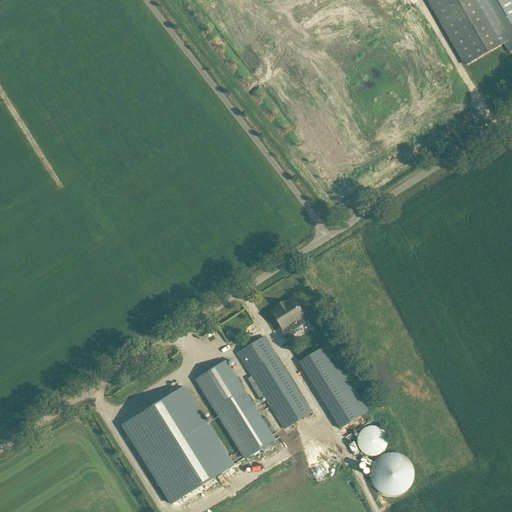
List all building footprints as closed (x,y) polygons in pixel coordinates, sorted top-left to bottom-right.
[(498,40),(474,0),(429,0),(467,65),(504,43),(507,42),(504,36),(498,40)] [(511,50),(511,0),(474,0),(498,40),(504,36),(507,42),(504,43),(509,52),(511,50)] [(511,60),(496,69),(500,77),(511,70),(511,60)] [(280,307),(272,312),(283,329),(280,330),(286,339),(295,334),(293,331),(310,320),(304,311),(301,313),(293,299),(284,304),(283,302),(279,305),(280,307)] [(312,413),(270,345),(264,337),(238,353),(285,429),(312,413)] [(334,359),(326,346),(298,363),(306,376),(334,359)] [(197,379),(246,458),(274,441),(225,362),(218,366),(214,367),(210,369),(206,371),(203,375),(197,379)] [(130,421),(123,425),(172,504),(233,466),(184,388),(176,392),(172,393),(168,395),(165,398),(162,401),(145,412),(142,412),(140,413),(136,414),(133,417),(130,421)] [(367,414),(351,388),(323,405),(339,431),(367,414)] [(376,427),(372,427),(370,427),(368,427),(366,428),(364,429),(362,430),(359,434),(357,439),(357,442),(357,444),(358,446),(359,449),(360,451),(363,453),(365,455),(368,456),(371,457),(374,457),(377,456),(380,455),(383,452),(386,449),(387,445),(387,442),(387,439),(386,436),(385,433),(383,431),(380,428),(376,427)] [(231,456),(236,463),(244,457),(240,450),(231,456)] [(369,471),(369,474),(369,479),(370,483),(372,489),(375,493),(379,496),(381,497),(386,499),(392,501),(398,499),(403,496),(408,492),(412,487),(414,480),(414,473),(411,468),(409,463),(404,460),(403,459),(400,458),(398,457),(395,456),(393,456),(391,456),(388,456),(385,456),(383,457),(379,459),(378,460),(376,461),(374,463),(372,467),(371,469),(369,471)]
